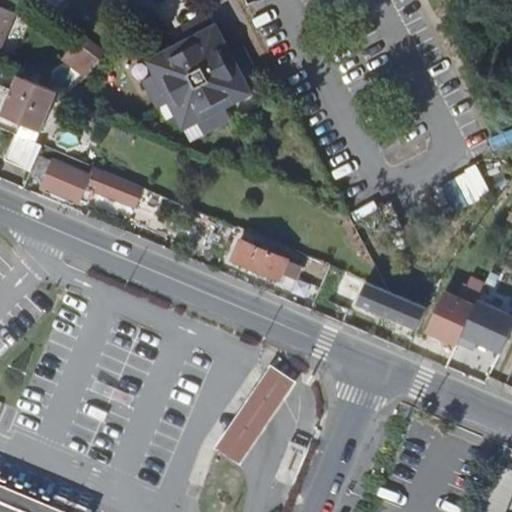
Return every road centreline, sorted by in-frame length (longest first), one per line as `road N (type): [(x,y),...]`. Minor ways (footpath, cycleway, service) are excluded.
road 1 (residential): [(0,206),(373,362)]
road 2 (residential): [(311,511),(373,362)]
road 3 (residential): [(373,362),(511,417)]
